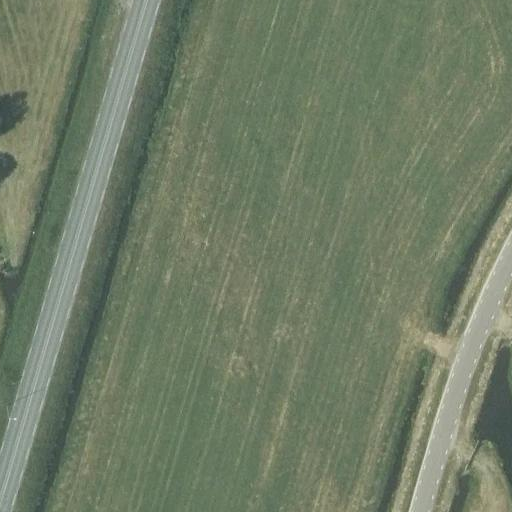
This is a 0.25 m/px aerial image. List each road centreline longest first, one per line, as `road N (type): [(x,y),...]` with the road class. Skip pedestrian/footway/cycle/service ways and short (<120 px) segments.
road 1 (primary): [(0,494),(145,0)]
road 2 (unclassified): [(419,511),(473,342),(511,261)]
